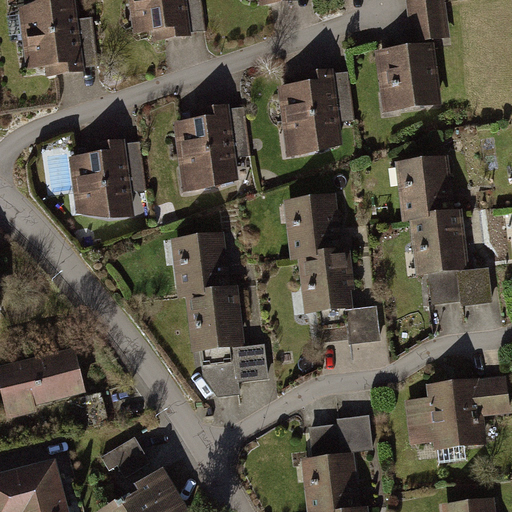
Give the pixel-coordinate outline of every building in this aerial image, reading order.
[(73,0),(38,0),(20,1),(27,76),(80,72),(73,0)] [(190,0),(137,0),(140,37),(194,32),(190,0)] [(408,0),(414,40),(435,37),(454,35),(448,0),(408,0)] [(414,40),(376,45),(385,108),(443,100),(435,37),(414,40)] [(339,74),(286,78),(292,153),(346,149),(339,74)] [(233,108),(180,112),(186,187),(239,182),(233,108)] [(129,141),(75,146),(82,220),(135,216),(129,141)] [(442,160),(402,165),(409,219),(416,218),(449,214),(442,160)] [(330,200),(290,205),(297,259),(304,258),(337,254),(334,229),(339,229),(337,215),(332,216),(330,200)] [(449,214),(416,218),(423,272),(463,267),(456,213),(449,214)] [(218,237),(178,242),(186,296),(192,295),(226,291),(218,237)] [(337,254),(304,258),(311,312),(351,307),(349,291),(354,290),(352,275),(347,276),(344,253),(337,254)] [(226,291),(192,295),(199,349),(240,344),(237,323),(242,322),(240,307),(235,308),(232,290),(226,291)] [(381,308),(351,311),(354,340),(384,337),(381,308)] [(76,346),(0,367),(0,392),(6,415),(89,392),(76,346)] [(238,350),(242,381),(273,378),(269,346),(238,350)] [(433,401),(412,403),(416,444),(437,441),(438,449),(483,443),(480,416),(509,412),(506,379),(431,388),(433,401)] [(107,456),(121,482),(154,464),(140,438),(107,456)] [(348,458),(308,463),(313,511),(354,511),(355,511),(348,458)] [(64,511),(55,459),(0,469),(0,511),(64,511)] [(137,487),(140,491),(107,511),(180,511),(182,511),(160,473),(137,487)]
